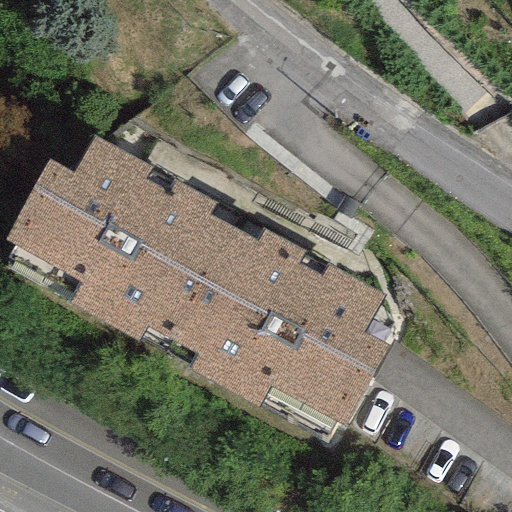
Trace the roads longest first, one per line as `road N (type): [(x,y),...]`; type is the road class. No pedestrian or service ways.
road 1 (unclassified): [(511,205),(288,48),(233,0)]
road 2 (primary): [(0,437),(149,511)]
